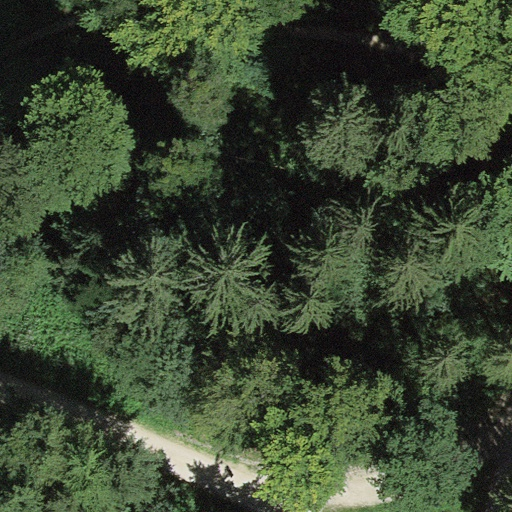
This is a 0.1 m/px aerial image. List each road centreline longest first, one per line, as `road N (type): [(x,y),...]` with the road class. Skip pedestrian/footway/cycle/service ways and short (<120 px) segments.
road 1 (track): [(0,387),(290,511)]
road 2 (track): [(274,500),(497,460)]
